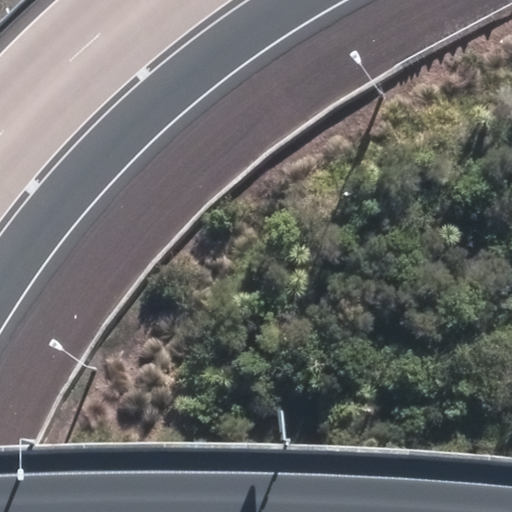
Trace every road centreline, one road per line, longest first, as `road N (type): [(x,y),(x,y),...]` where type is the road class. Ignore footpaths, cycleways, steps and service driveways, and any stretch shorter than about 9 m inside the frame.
road 1 (motorway): [(0,506),(511,511)]
road 2 (motorway): [(186,0),(82,83),(0,183)]
